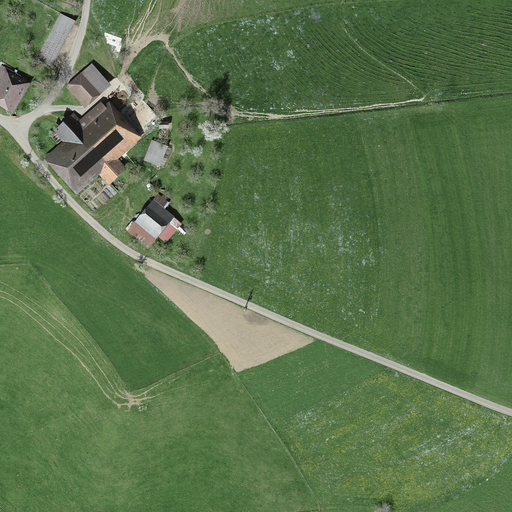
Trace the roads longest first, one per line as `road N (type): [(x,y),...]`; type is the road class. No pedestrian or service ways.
road 1 (unclassified): [(18,125),(26,148),(69,199),(126,249),(511,413)]
road 2 (track): [(438,383),(469,346),(481,281),(466,178),(432,104),(360,46),(344,23),(347,0)]
road 3 (unclassified): [(87,0),(56,94),(18,125)]
